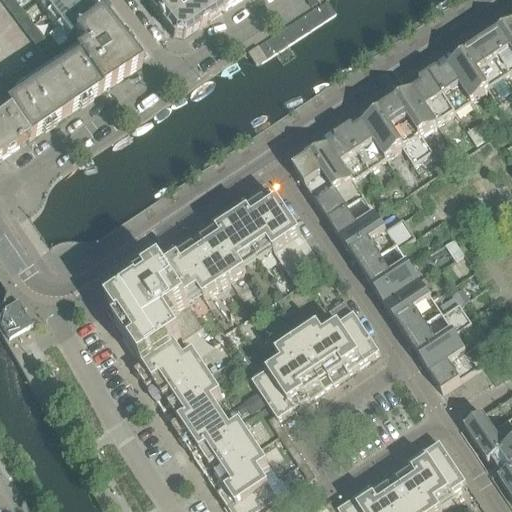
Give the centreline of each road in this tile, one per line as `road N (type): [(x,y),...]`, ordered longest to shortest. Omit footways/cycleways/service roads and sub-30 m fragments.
road 1 (residential): [(334,487),(297,431),(400,364),(268,158)]
road 2 (residential): [(0,233),(29,278),(62,292),(268,158)]
road 3 (residential): [(268,158),(505,0)]
road 4 (residential): [(499,511),(436,420),(334,487)]
road 5 (residential): [(174,77),(0,197)]
road 6 (residential): [(289,0),(174,77)]
